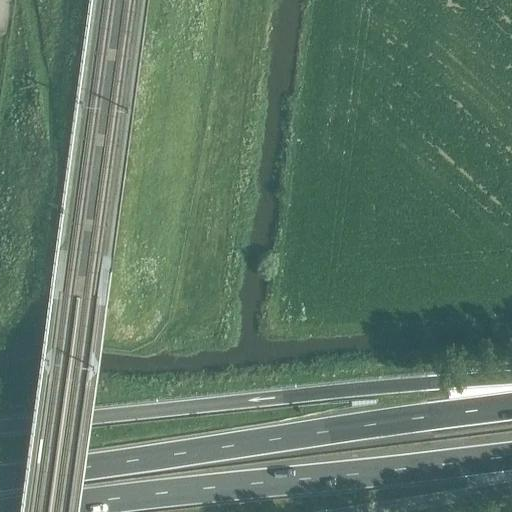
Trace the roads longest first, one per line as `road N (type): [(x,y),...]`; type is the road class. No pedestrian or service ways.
road 1 (motorway): [(511,405),(0,475)]
road 2 (motorway): [(511,386),(437,383),(0,429)]
road 3 (motorway): [(24,511),(511,456)]
road 4 (motorway): [(375,511),(511,486)]
